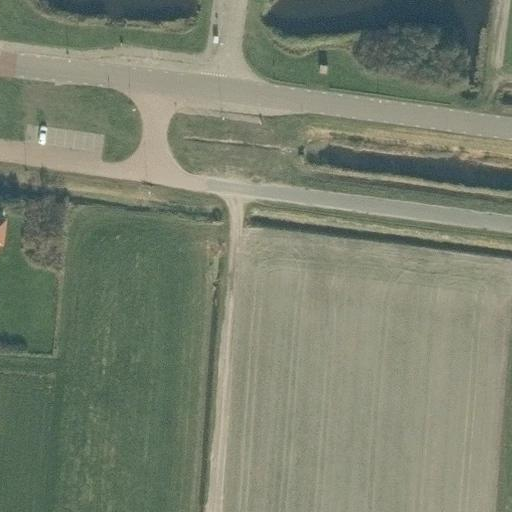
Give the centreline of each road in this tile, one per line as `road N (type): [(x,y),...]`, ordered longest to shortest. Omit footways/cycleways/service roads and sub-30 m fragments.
road 1 (unclassified): [(511,223),(147,172)]
road 2 (secondary): [(511,128),(157,80)]
road 3 (track): [(237,185),(213,511)]
road 4 (secondary): [(157,80),(0,62)]
road 5 (unclassified): [(147,172),(0,150)]
